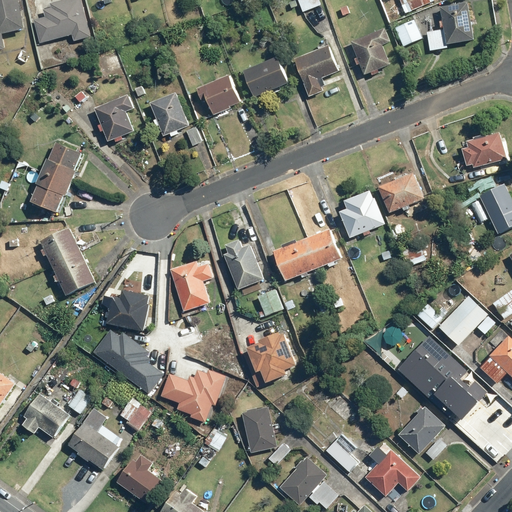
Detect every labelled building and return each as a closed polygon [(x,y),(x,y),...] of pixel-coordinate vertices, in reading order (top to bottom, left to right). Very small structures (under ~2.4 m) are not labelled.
[(0,0),(0,49),(10,47),(7,32),(30,27),(23,0),(0,0)] [(49,16),(36,20),(42,43),(76,34),(78,41),(96,36),(94,29),(95,29),(87,0),(63,0),(54,2),(55,6),(47,9),(49,16)] [(322,0),(300,0),(307,12),(325,3),(322,0)] [(403,0),(408,11),(435,0),(403,0)] [(472,1),(444,5),(450,44),(478,40),(472,1)] [(416,19),(398,28),(407,46),(425,37),(416,19)] [(395,41),(389,27),(356,41),(369,74),(395,64),(388,44),(395,41)] [(447,28),(430,30),(433,51),(450,48),(447,28)] [(341,55),(333,43),(298,58),(313,96),(329,90),(324,77),(344,69),(341,55)] [(285,54),(247,67),(257,95),(294,82),(291,65),(285,54)] [(211,98),(217,113),(246,101),(242,85),(236,72),(200,88),(205,101),(211,98)] [(91,96),(85,89),(64,108),(70,115),(91,96)] [(181,91),(155,101),(168,136),(194,126),(181,91)] [(137,130),(132,111),(138,108),(134,93),(101,108),(111,142),(137,130)] [(48,114),(42,107),(31,117),(37,124),(48,114)] [(205,141),(198,126),(188,131),(195,146),(205,141)] [(501,132),(466,140),(468,147),(462,148),(465,165),(472,164),(473,167),(508,159),(501,132)] [(88,151),(61,140),(35,201),(62,213),(88,151)] [(419,173),(384,186),(394,211),(429,198),(419,173)] [(511,197),(505,183),(479,196),(497,234),(511,226),(511,197)] [(380,196),(379,196),(376,189),(349,199),(352,207),(343,210),(354,238),(391,223),(380,196)] [(276,254),(257,205),(250,207),(269,256),(276,254)] [(74,226),(43,241),(69,296),(100,282),(74,226)] [(335,227),(278,250),(290,280),(347,257),(343,241),(335,227)] [(244,239),(230,244),(232,252),(229,253),(242,289),(269,279),(256,242),(246,246),(244,239)] [(470,258),(466,260),(473,270),(487,261),(482,253),(487,250),(481,242),(466,252),(470,258)] [(426,250),(408,259),(412,267),(430,258),(426,250)] [(214,262),(203,265),(201,259),(174,268),(189,311),(215,303),(208,281),(219,277),(214,262)] [(126,297),(116,295),(110,321),(149,330),(155,303),(153,303),(155,293),(127,288),(126,297)] [(264,317),(268,316),(286,309),(279,288),(260,295),(266,310),(262,311),(264,317)] [(511,315),(511,290),(497,302),(509,318),(511,315)] [(457,306),(443,293),(422,314),(436,328),(457,306)] [(488,313),(469,295),(439,326),(458,344),(488,313)] [(246,354),(260,387),(293,373),(291,368),(303,364),(290,331),(287,332),(286,330),(266,338),(267,340),(253,345),(255,350),(246,354)] [(169,374),(151,359),(155,351),(128,333),(124,338),(116,331),(99,352),(152,395),(169,374)] [(511,334),(493,354),(511,372),(511,334)] [(429,336),(399,369),(430,398),(434,394),(461,420),(488,392),(429,336)] [(0,411),(21,382),(0,367),(0,411)] [(184,402),(182,408),(196,413),(195,417),(210,422),(217,403),(220,405),(231,374),(213,367),(211,371),(202,368),(199,377),(195,375),(193,378),(173,372),(166,395),(184,402)] [(97,397),(84,388),(72,405),(86,414),(97,397)] [(31,418),(27,424),(39,433),(44,427),(58,437),(76,413),(45,392),(28,416),(31,418)] [(155,411),(136,397),(122,415),(141,429),(155,411)] [(127,439),(107,424),(113,416),(98,406),(72,443),(108,470),(124,445),(123,444),(127,439)] [(273,406),(247,412),(255,451),(281,446),(273,406)] [(423,406),(396,434),(418,454),(445,426),(423,406)] [(231,435),(217,427),(207,443),(221,451),(231,435)] [(361,449),(345,433),(329,450),(353,473),(359,466),(358,464),(361,461),(355,455),(361,449)] [(451,445),(443,437),(429,452),(438,460),(451,445)] [(294,449),(287,442),(272,458),(280,465),(294,449)] [(396,445),(372,477),(390,498),(403,480),(413,491),(423,477),(396,445)] [(166,479),(152,470),(158,461),(146,453),(141,460),(138,457),(121,482),(150,502),(166,479)] [(313,456),(283,485),(303,505),(332,475),(313,456)] [(164,511),(163,511),(209,511),(196,502),(201,494),(188,486),(184,492),(181,490),(164,511)] [(376,511),(378,511),(369,503),(361,511),(358,508),(353,511),(376,511)]
